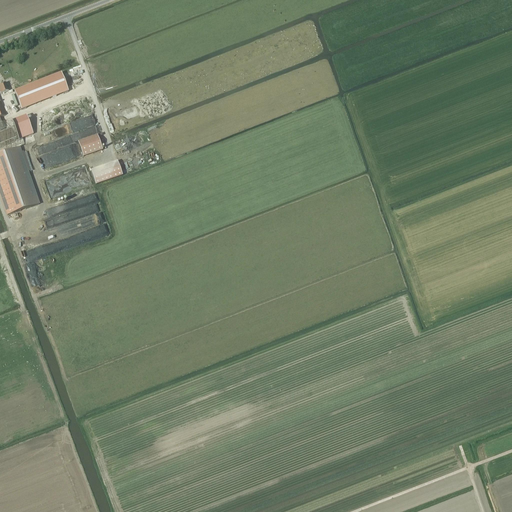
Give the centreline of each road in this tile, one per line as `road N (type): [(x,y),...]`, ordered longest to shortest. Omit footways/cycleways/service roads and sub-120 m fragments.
road 1 (track): [(65,16),(114,151),(36,180),(48,210)]
road 2 (track): [(354,511),(511,450)]
